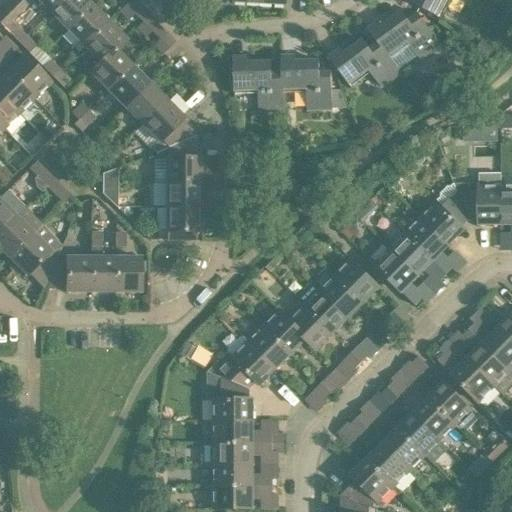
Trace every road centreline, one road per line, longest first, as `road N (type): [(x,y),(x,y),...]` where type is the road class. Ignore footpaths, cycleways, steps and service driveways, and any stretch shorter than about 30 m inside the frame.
road 1 (residential): [(192,39),(217,95),(226,141),(226,240),(211,275),(160,316),(56,319),(0,290)]
road 2 (residential): [(304,511),(303,468),(320,431),(487,266),(511,263)]
road 3 (residential): [(192,39),(309,21),(351,0)]
